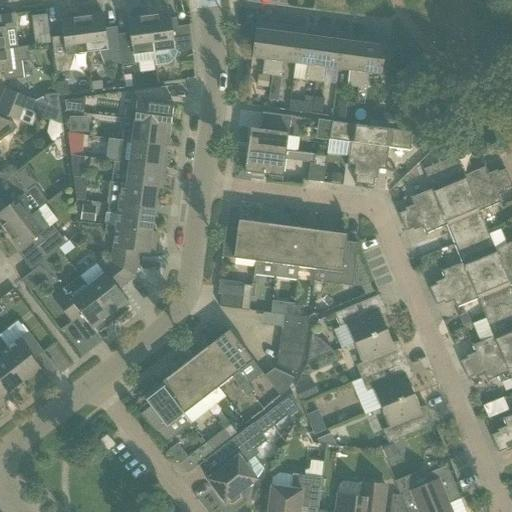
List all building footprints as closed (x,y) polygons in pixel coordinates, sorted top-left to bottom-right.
[(0,51),(28,47),(18,48),(14,14),(0,16),(0,51)] [(149,17),(153,51),(155,66),(168,64),(174,59),(176,53),(193,51),(189,26),(178,28),(177,18),(170,19),(170,14),(149,17)] [(48,29),(46,15),(31,17),(33,31),(35,46),(50,44),(48,29)] [(122,68),(118,35),(117,27),(105,29),(103,15),(82,18),(87,53),(100,52),(105,65),(109,65),(109,66),(121,64),(122,68)] [(118,35),(122,68),(135,67),(133,53),(153,51),(149,17),(128,20),(130,33),(118,35)] [(51,38),(52,48),(56,74),(69,72),(74,55),(87,53),(82,18),(61,21),(63,36),(51,38)] [(264,60),(262,75),(272,76),(278,26),(256,23),(252,58),(264,60)] [(278,26),(272,76),(281,78),(283,62),(295,64),(300,29),(278,26)] [(305,81),(315,82),(321,32),(300,29),(295,64),(307,65),(305,81)] [(338,70),(342,35),(321,32),(315,82),(324,83),(326,68),(338,70)] [(348,87),(357,88),(364,37),(342,35),(338,70),(350,71),(348,87)] [(369,74),(381,75),(386,40),(364,37),(357,88),(367,89),(369,74)] [(30,60),(28,47),(0,51),(0,73),(4,73),(5,80),(23,78),(22,61),(30,60)] [(259,75),(257,87),(268,88),(269,77),(259,75)] [(102,81),(91,83),(92,91),(103,90),(102,81)] [(59,97),(69,95),(67,82),(57,83),(59,97)] [(124,119),(134,121),(170,125),(173,103),(163,102),(165,87),(133,91),(132,98),(137,99),(135,112),(125,110),(124,119)] [(6,89),(1,101),(24,110),(29,99),(6,89)] [(324,99),(314,98),(312,112),(322,113),(324,99)] [(29,99),(24,110),(31,113),(36,101),(29,99)] [(20,120),(24,110),(1,101),(0,103),(0,114),(20,122),(20,120)] [(300,113),(301,102),(290,101),(289,111),(290,112),(300,113)] [(339,102),(337,118),(351,120),(353,103),(339,102)] [(393,125),(394,115),(371,112),(370,123),(393,125)] [(291,117),(282,116),(262,113),(260,130),(250,129),(247,151),(286,156),(291,117)] [(0,141),(14,130),(15,128),(15,126),(14,124),(10,123),(0,117),(0,141)] [(69,133),(79,133),(79,117),(69,117),(69,133)] [(168,141),(170,125),(134,121),(133,133),(122,132),(121,140),(108,139),(163,146),(163,141),(168,141)] [(355,184),(364,185),(372,127),(331,122),(329,140),(350,143),(347,164),(345,164),(345,165),(357,167),(355,184)] [(435,148),(432,135),(372,127),(364,185),(373,187),(376,169),(387,171),(387,170),(386,169),(389,148),(410,151),(411,144),(435,148)] [(105,160),(114,161),(164,168),(167,152),(162,151),(163,146),(108,139),(105,160)] [(489,153),(485,145),(477,148),(480,156),(489,153)] [(247,151),(245,173),(283,178),(286,156),(247,151)] [(310,163),(307,181),(323,183),(327,157),(314,155),(313,164),(310,163)] [(456,156),(440,163),(455,201),(509,178),(505,170),(489,176),(485,166),(484,166),(484,168),(464,176),(456,156)] [(157,189),(157,190),(162,190),(164,168),(114,161),(111,182),(126,184),(126,185),(157,189)] [(398,214),(402,223),(455,201),(440,163),(423,170),(431,190),(412,198),(411,196),(410,197),(414,208),(398,214)] [(331,174),(330,183),(341,184),(342,175),(331,174)] [(36,212),(35,211),(47,202),(35,186),(28,192),(21,183),(20,183),(13,175),(0,185),(0,200),(6,208),(0,212),(0,224),(7,234),(36,212)] [(82,178),(74,177),(73,177),(74,187),(86,189),(87,179),(82,178)] [(455,201),(471,237),(487,231),(479,212),(499,204),(500,205),(501,205),(496,194),(511,187),(511,185),(509,178),(455,201)] [(109,195),(108,204),(150,210),(150,204),(155,205),(157,190),(157,189),(126,185),(126,184),(111,182),(109,182),(107,195),(109,195)] [(446,225),(454,244),(471,237),(455,201),(402,223),(406,232),(421,225),(426,236),(427,236),(427,234),(446,225)] [(117,215),(116,227),(151,232),(154,216),(149,215),(150,210),(108,204),(107,213),(117,215)] [(96,208),(82,206),(80,221),(94,223),(96,208)] [(49,229),(36,212),(7,234),(20,251),(49,229)] [(260,224),(258,224),(238,221),(237,230),(225,228),(222,257),(255,262),(260,224)] [(260,224),(255,262),(254,275),(275,278),(282,227),(260,224)] [(102,259),(135,277),(138,252),(149,254),(151,232),(116,227),(105,226),(104,235),(115,236),(111,263),(103,258),(102,259)] [(303,229),(300,229),(282,227),(275,278),(297,280),(303,229)] [(298,268),(315,270),(320,270),(325,232),(303,229),(297,280),(298,268)] [(36,247),(45,259),(66,243),(57,231),(36,247)] [(487,231),(471,237),(486,274),(511,263),(511,242),(495,250),(487,231)] [(347,235),(327,232),(325,232),(320,270),(315,270),(314,282),(322,283),(352,287),(358,244),(346,242),(347,235)] [(445,282),(429,288),(433,297),(486,274),(471,237),(454,244),(462,263),(443,272),(442,270),(441,271),(445,282)] [(360,281),(368,278),(358,256),(356,256),(353,282),(360,281)] [(102,259),(79,276),(110,316),(127,302),(118,290),(135,277),(102,259)] [(511,263),(486,274),(502,312),(511,307),(511,290),(510,285),(511,284),(511,263)] [(25,277),(29,286),(44,279),(39,270),(25,277)] [(477,299),(485,318),(502,312),(486,274),(433,297),(436,306),(452,299),(457,310),(458,309),(457,307),(477,299)] [(92,329),(110,316),(79,276),(63,289),(64,291),(53,300),(71,323),(81,315),(92,329)] [(321,295),(322,283),(314,282),(312,294),(321,295)] [(244,285),(242,297),(251,298),(252,286),(244,285)] [(219,307),(249,311),(251,298),(242,297),(221,294),(219,307)] [(354,344),(387,330),(381,318),(387,313),(380,295),(334,314),(340,328),(346,325),(354,344)] [(294,304),(285,303),(283,316),(292,317),(294,304)] [(511,307),(502,312),(511,336),(511,307)] [(460,362),(464,371),(511,350),(511,336),(502,312),(485,318),(493,338),(473,346),(473,344),(471,345),(476,356),(460,362)] [(469,324),(465,313),(457,317),(462,327),(469,324)] [(304,318),(292,317),(283,316),(282,328),(302,331),(304,318)] [(282,328),(280,340),(305,344),(309,319),(304,318),(302,331),(282,328)] [(362,363),(355,366),(361,379),(407,360),(399,342),(392,343),(387,330),(354,344),(362,363)] [(229,331),(212,344),(235,375),(232,377),(239,387),(246,382),(239,372),(253,361),(229,331)] [(0,354),(3,358),(23,382),(40,369),(34,360),(44,352),(28,332),(8,348),(2,340),(0,340),(0,353),(1,354),(0,354)] [(280,340),(278,353),(304,356),(305,344),(280,340)] [(212,344),(194,357),(218,388),(232,377),(235,375),(212,344)] [(511,381),(511,350),(464,371),(467,379),(483,373),(488,384),(489,383),(488,381),(508,373),(511,381)] [(278,353),(277,365),(296,374),(303,362),(304,356),(278,353)] [(194,357),(177,371),(201,401),(218,388),(194,357)] [(0,388),(6,396),(10,393),(13,396),(26,386),(23,382),(3,358),(0,360),(0,388)] [(381,409),(414,395),(408,382),(414,378),(407,360),(361,379),(366,391),(373,388),(381,409)] [(274,369),(264,376),(280,396),(288,389),(294,378),(274,369)] [(177,371),(160,384),(184,414),(201,401),(177,371)] [(246,382),(239,387),(247,397),(254,392),(246,382)] [(184,414),(160,384),(143,398),(150,407),(141,415),(164,445),(192,424),(184,414)] [(295,389),(300,401),(311,396),(306,384),(295,389)] [(388,444),(434,425),(426,407),(419,408),(414,395),(381,409),(389,428),(382,430),(388,444)] [(503,398),(483,406),(488,419),(509,411),(503,398)] [(254,424),(263,436),(275,426),(266,415),(254,424)] [(491,436),(495,445),(511,437),(511,416),(504,420),(504,418),(502,418),(507,429),(491,436)] [(240,498),(240,493),(257,480),(256,479),(258,477),(263,469),(254,456),(258,454),(251,445),(263,436),(254,424),(253,423),(242,433),(238,435),(231,440),(213,455),(223,467),(206,480),(225,504),(227,503),(232,505),(240,498)] [(311,428),(314,435),(325,431),(322,424),(311,428)] [(223,430),(231,440),(238,435),(230,425),(223,430)] [(213,455),(231,440),(223,430),(206,444),(202,447),(195,452),(179,464),(187,474),(197,467),(213,455)] [(108,452),(109,451),(116,445),(107,434),(99,441),(108,452)] [(335,446),(331,434),(317,440),(318,444),(335,446)] [(511,437),(495,445),(498,453),(511,447),(511,437)] [(381,450),(386,459),(398,454),(394,444),(381,450)] [(411,490),(419,511),(450,511),(448,504),(460,499),(447,466),(426,475),(429,483),(411,490)] [(299,511),(299,510),(316,511),(321,479),(291,475),(289,488),(271,486),(268,508),(263,510),(263,511),(299,511)] [(381,511),(385,486),(362,484),(360,498),(338,496),(335,511),(381,511)] [(405,511),(399,495),(392,495),(389,511),(405,511)]
